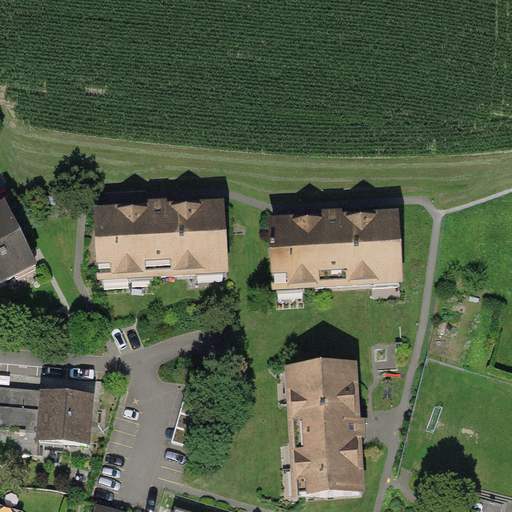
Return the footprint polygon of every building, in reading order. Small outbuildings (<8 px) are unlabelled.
[(0,287),(30,273),(2,218),(0,219),(0,287)] [(226,273),(222,219),(88,228),(92,282),(226,273)] [(398,284),(394,229),(260,239),(264,293),(398,284)] [(366,495),(357,373),(286,378),(294,500),(366,495)] [(0,438),(87,441),(89,402),(0,399),(0,438)]
